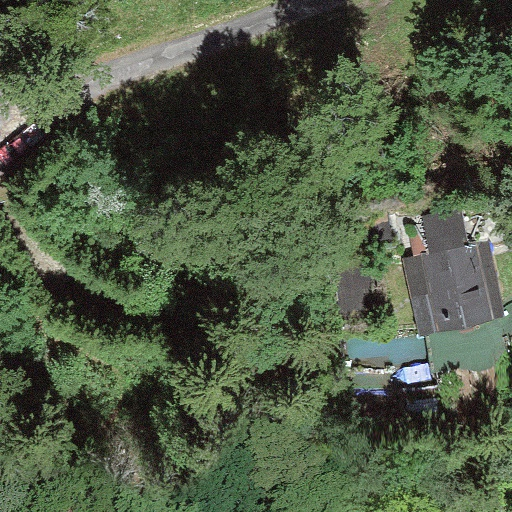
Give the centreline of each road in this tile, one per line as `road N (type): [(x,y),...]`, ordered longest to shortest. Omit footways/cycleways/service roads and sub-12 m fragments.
road 1 (track): [(414,353),(284,343),(103,305),(65,280),(31,242),(0,185)]
road 2 (track): [(310,0),(0,110)]
